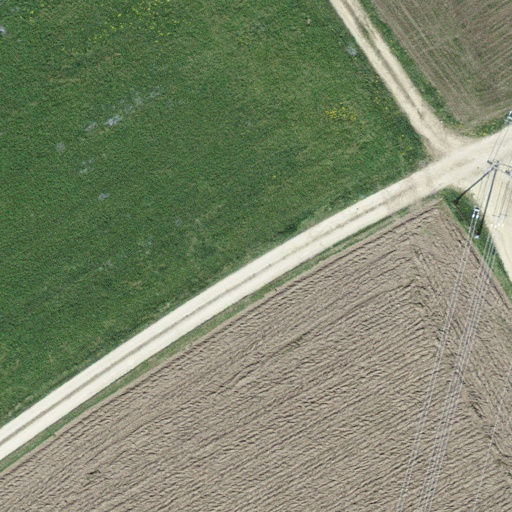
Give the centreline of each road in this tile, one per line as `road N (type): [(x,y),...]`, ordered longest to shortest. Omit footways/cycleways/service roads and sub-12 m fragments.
road 1 (track): [(0,446),(245,278),(511,133)]
road 2 (track): [(343,0),(458,158)]
